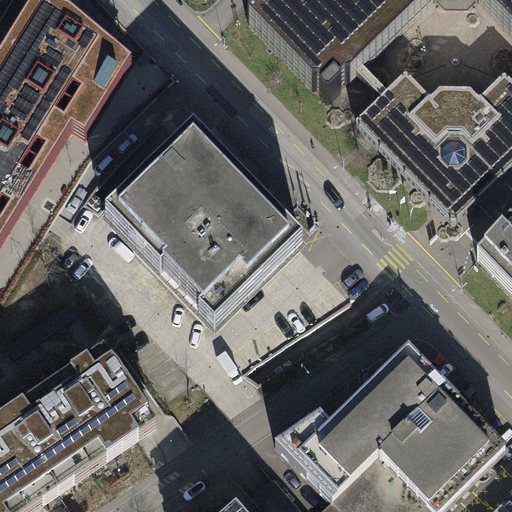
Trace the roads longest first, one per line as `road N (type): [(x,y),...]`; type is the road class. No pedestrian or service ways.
road 1 (unclassified): [(432,302),(140,0)]
road 2 (residential): [(135,511),(432,302)]
